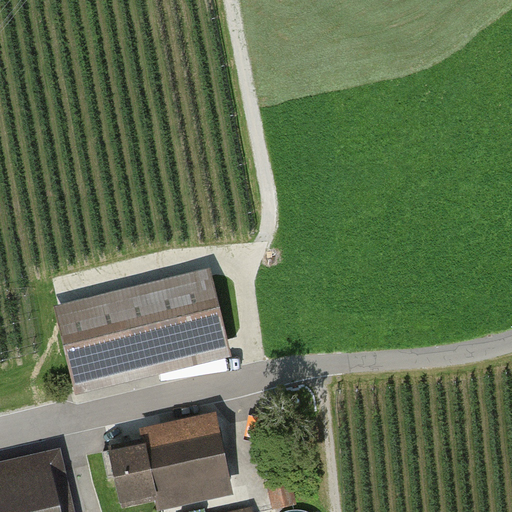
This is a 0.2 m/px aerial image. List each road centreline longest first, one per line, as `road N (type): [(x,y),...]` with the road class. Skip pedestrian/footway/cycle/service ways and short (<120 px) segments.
road 1 (unclassified): [(0,436),(254,378),(467,357),(511,342)]
road 2 (track): [(254,378),(243,286),(268,231),(266,191),(235,0)]
